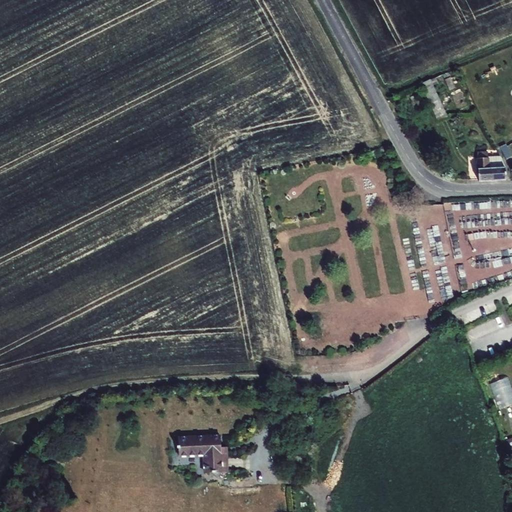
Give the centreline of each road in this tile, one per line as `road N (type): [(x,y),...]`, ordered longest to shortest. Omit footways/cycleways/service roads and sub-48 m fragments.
road 1 (track): [(0,420),(105,386),(294,380)]
road 2 (tertiary): [(323,0),(418,171),(448,190),(511,189)]
road 3 (residential): [(294,380),(376,371),(457,311),(511,289)]
